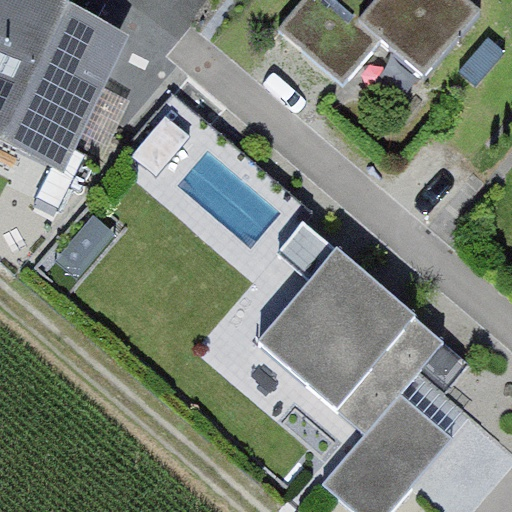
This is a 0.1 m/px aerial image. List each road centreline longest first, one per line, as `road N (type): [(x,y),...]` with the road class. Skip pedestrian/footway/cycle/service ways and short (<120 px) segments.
road 1 (residential): [(511,323),(179,42)]
road 2 (residential): [(0,290),(258,511)]
